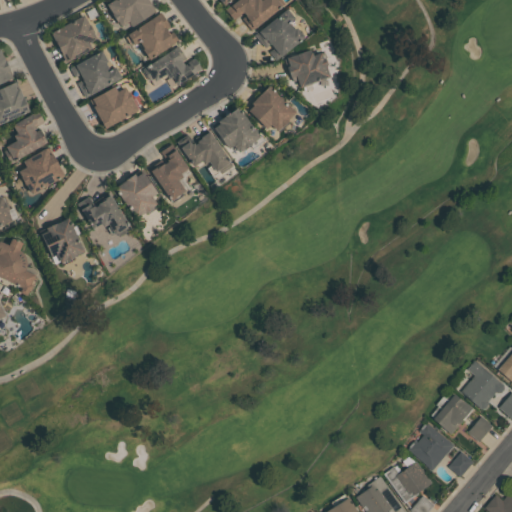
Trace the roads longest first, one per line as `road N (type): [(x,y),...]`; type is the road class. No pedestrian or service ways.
road 1 (residential): [(186,0),(228,55),(225,81),(126,143),(97,149)]
road 2 (residential): [(20,22),(85,142),(97,149)]
